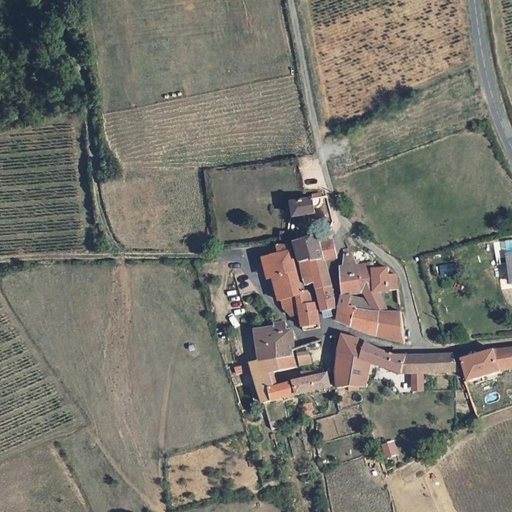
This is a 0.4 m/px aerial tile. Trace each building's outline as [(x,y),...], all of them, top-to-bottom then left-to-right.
[(315,217),(313,204),(294,208),(296,221),(315,217)] [(307,263),(325,262),(322,250),(319,241),(293,240),(299,262),(307,263)] [(266,253),(272,277),(269,278),(274,297),(277,296),(279,303),(288,312),(296,310),(298,313),(313,309),(309,299),(305,300),(302,293),(297,291),(286,247),(266,253)] [(322,250),(325,262),(336,260),(332,249),(322,250)] [(370,313),(369,306),(355,265),(351,255),(345,257),(345,268),(342,270),(342,296),(350,300),(351,312),(370,313)] [(504,256),(495,257),(496,274),(505,273),(504,256)] [(299,262),(303,281),(311,282),(307,263),(299,262)] [(332,285),(325,262),(307,263),(311,282),(313,288),(332,285)] [(355,265),(369,306),(381,305),(376,287),(394,283),(391,272),(386,273),(385,271),(383,271),(376,272),(374,267),(368,268),(367,263),(355,265)] [(463,263),(445,269),(447,276),(465,271),(463,263)] [(331,306),(332,285),(313,288),(319,307),(331,306)] [(350,300),(342,296),(337,323),(367,335),(370,313),(351,312),(350,300)] [(381,305),(369,306),(370,313),(367,335),(404,336),(400,303),(381,305)] [(300,326),(316,322),(313,309),(298,313),(296,313),(300,326)] [(252,330),(256,340),(268,338),(264,328),(252,330)] [(256,340),(264,365),(297,353),(292,337),(287,338),(287,335),(286,333),(284,331),(278,333),(278,336),(268,338),(256,340)] [(346,343),(343,344),(341,371),(340,375),(340,384),(341,393),(369,390),(367,370),(392,370),(468,369),(464,357),(463,351),(397,352),(380,351),(346,343)] [(511,347),(472,354),(472,351),(463,351),(464,357),(469,356),(473,376),(511,368),(511,347)] [(311,348),(299,351),(300,367),(315,365),(311,348)] [(308,394),(332,390),(330,373),(326,373),(325,369),(317,369),(309,371),(304,372),(305,380),(272,387),(269,372),(296,366),(297,353),(264,365),(251,364),(260,406),(308,394)] [(251,364),(242,366),(243,373),(253,371),(251,364)] [(394,442),(384,445),(387,457),(397,454),(394,442)]
